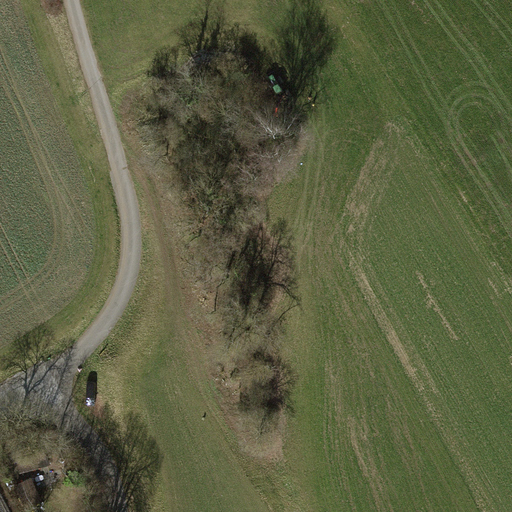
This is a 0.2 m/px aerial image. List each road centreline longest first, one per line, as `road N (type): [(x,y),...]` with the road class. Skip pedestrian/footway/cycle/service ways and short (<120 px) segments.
road 1 (track): [(71,0),(125,189),(132,250),(125,284),(100,330),(38,379)]
road 2 (track): [(118,511),(92,445),(38,379)]
